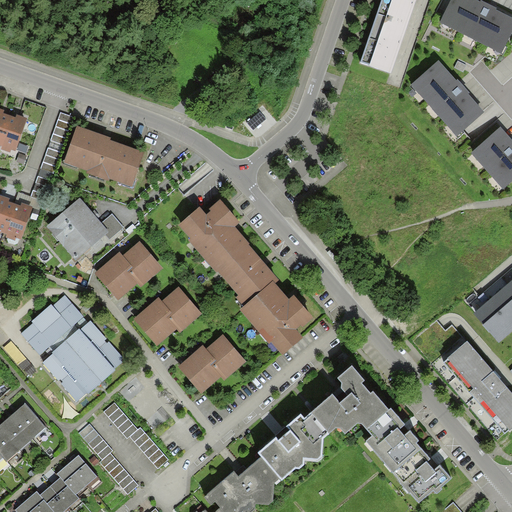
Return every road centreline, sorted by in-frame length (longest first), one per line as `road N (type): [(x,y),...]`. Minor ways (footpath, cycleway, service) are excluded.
road 1 (residential): [(0,62),(184,131),(238,173)]
road 2 (residential): [(356,311),(505,484)]
road 3 (residential): [(238,173),(297,125),(344,0)]
road 4 (residential): [(224,430),(92,289)]
road 5 (residential): [(238,173),(356,311)]
road 6 (residential): [(356,311),(224,430)]
road 7 (residential): [(224,430),(129,507)]
